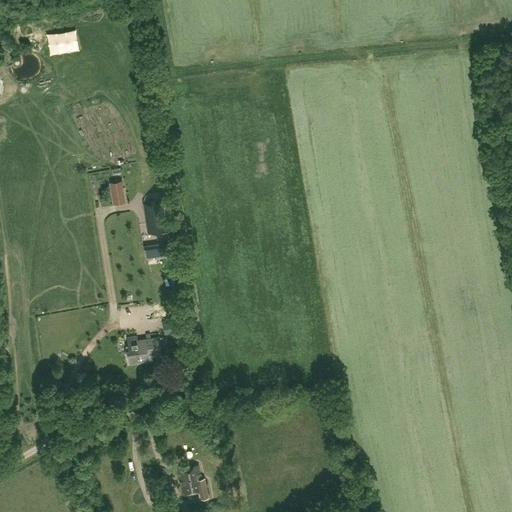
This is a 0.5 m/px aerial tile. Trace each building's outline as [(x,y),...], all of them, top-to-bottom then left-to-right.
[(126,202),(122,179),(110,182),(114,204),(126,202)] [(166,228),(162,200),(144,203),(146,214),(148,214),(150,230),(166,228)] [(164,254),(162,242),(144,245),(146,256),(164,254)] [(180,318),(163,320),(165,334),(182,331),(180,318)] [(127,349),(130,362),(141,360),(140,354),(153,352),(154,354),(162,353),(159,335),(150,337),(149,332),(145,333),(146,337),(137,339),(136,335),(127,337),(129,349),(127,349)] [(172,360),(156,366),(161,381),(177,375),(172,360)] [(209,495),(205,477),(201,478),(198,463),(179,467),(184,493),(199,490),(200,497),(209,495)]
